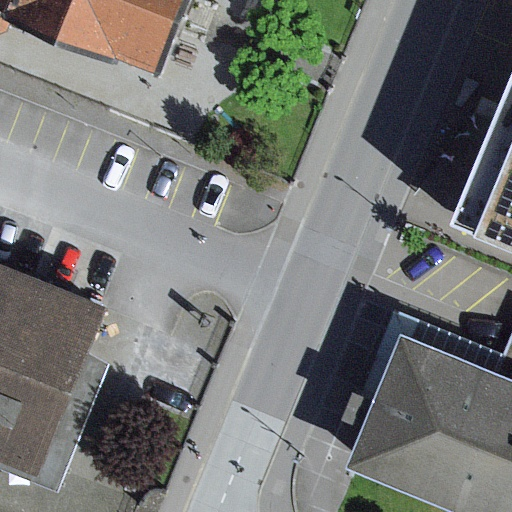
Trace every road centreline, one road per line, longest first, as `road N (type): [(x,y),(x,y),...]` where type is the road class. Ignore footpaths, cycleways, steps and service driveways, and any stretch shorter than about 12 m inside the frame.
road 1 (residential): [(306,292),(0,175)]
road 2 (residential): [(424,0),(306,292)]
road 3 (residential): [(306,292),(218,511)]
